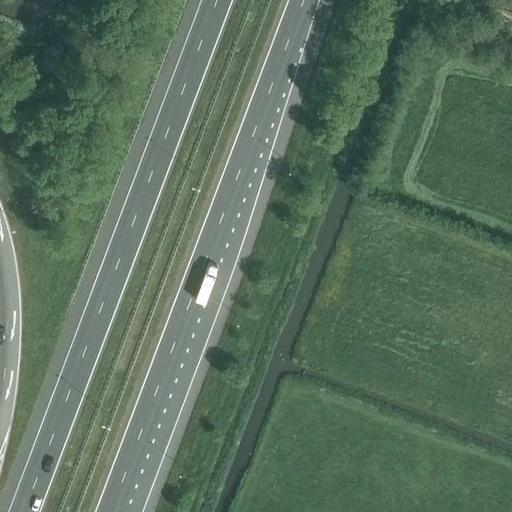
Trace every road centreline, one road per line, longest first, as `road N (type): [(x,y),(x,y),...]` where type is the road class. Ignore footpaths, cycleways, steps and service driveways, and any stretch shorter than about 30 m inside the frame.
road 1 (motorway): [(110,511),(304,0)]
road 2 (motorway): [(216,0),(23,511)]
road 3 (motorway): [(0,261),(0,386)]
